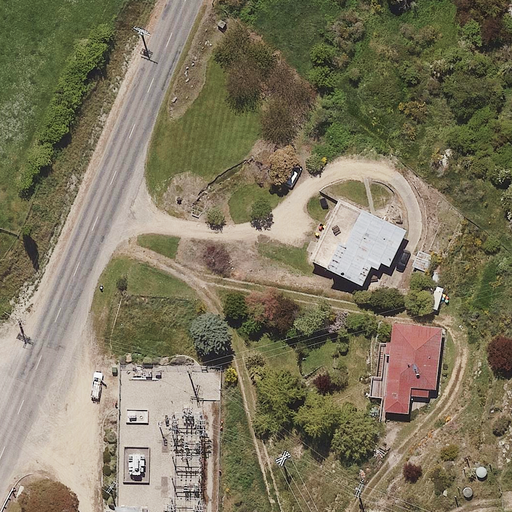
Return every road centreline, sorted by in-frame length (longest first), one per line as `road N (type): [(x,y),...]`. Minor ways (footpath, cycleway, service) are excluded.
road 1 (tertiary): [(28,387),(184,0)]
road 2 (unclassified): [(83,511),(28,387)]
